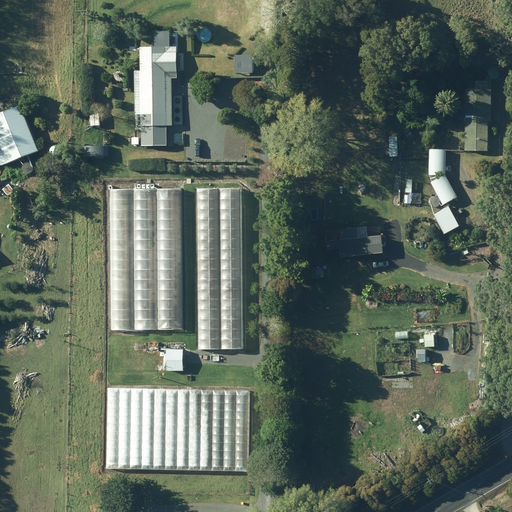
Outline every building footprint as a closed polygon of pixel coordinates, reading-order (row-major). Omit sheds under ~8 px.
[(156,45),(143,44),(142,69),(136,68),(136,87),(137,87),(136,112),(143,113),(142,123),(152,124),(152,123),(174,124),(175,113),(177,113),(177,101),(173,101),(174,75),(178,75),(179,45),(172,45),(172,30),(156,29),(156,45)] [(274,54),(236,53),(236,71),(274,72),(274,54)] [(492,90),(468,89),(466,149),(490,150),(492,90)] [(42,149),(23,103),(0,111),(0,154),(4,163),(42,149)] [(99,144),(85,144),(85,153),(98,153),(99,144)] [(448,147),(431,147),(431,173),(447,173),(448,147)] [(447,174),(433,181),(440,192),(430,198),(435,208),(458,195),(447,174)] [(422,194),(423,179),(408,179),(407,193),(422,194)] [(243,184),(198,185),(200,350),(245,349),(243,184)] [(183,187),(88,187),(89,329),(183,329),(183,187)] [(419,194),(406,193),(405,203),(419,203),(419,194)] [(450,205),(436,212),(446,232),(461,224),(450,205)] [(175,342),(168,342),(168,369),(185,369),(186,349),(175,349),(175,342)] [(252,389),(110,386),(108,469),(250,472),(252,389)]
